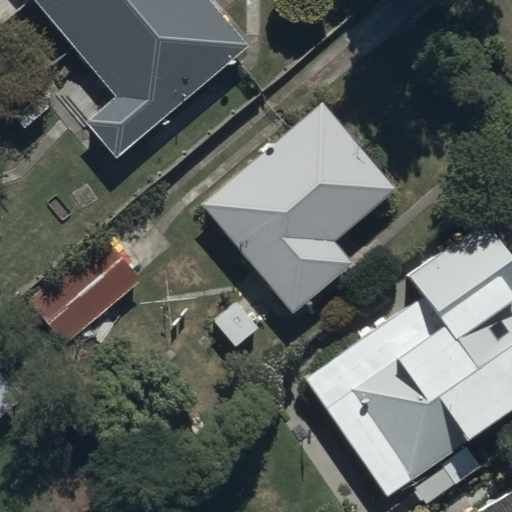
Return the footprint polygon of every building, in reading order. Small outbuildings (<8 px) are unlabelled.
[(26,0),(114,102),(84,128),(116,165),(245,53),(199,0),(26,0)] [(48,112),(9,67),(0,74),(0,105),(23,133),(48,112)] [(320,108),(197,211),(290,322),(352,270),(334,249),(395,198),(320,108)] [(303,382),(385,503),(511,416),(511,269),(483,227),(404,280),(419,303),(303,382)] [(103,241),(27,306),(85,374),(134,332),(113,307),(139,285),(103,241)] [(0,383),(0,422),(19,407),(0,383)] [(511,511),(511,491),(483,511),(511,511)]
